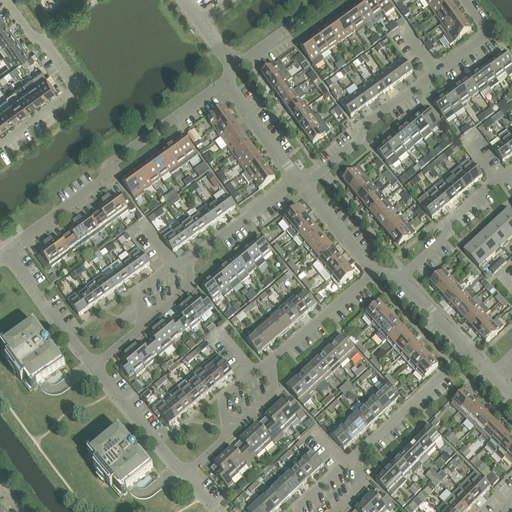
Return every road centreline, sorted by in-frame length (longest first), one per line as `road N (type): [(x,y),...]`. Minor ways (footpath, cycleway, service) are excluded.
road 1 (residential): [(307,185),(361,144),(368,127),(495,34),(468,0)]
road 2 (residential): [(6,252),(225,82)]
road 3 (residential): [(0,141),(76,85),(5,0)]
road 4 (residential): [(357,454),(470,347)]
road 5 (residential): [(404,279),(448,238),(453,220),(511,173)]
road 6 (residential): [(185,475),(93,365)]
road 7 (residential): [(93,365),(6,252)]
road 8 (residential): [(188,261),(299,175)]
road 9 (residential): [(270,360),(379,272)]
road 10 (residential): [(232,71),(331,0)]
